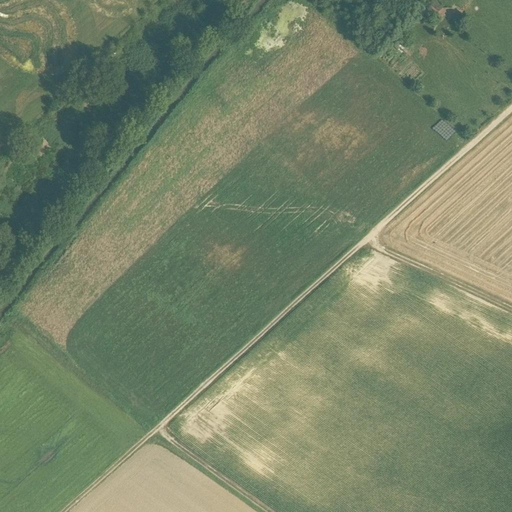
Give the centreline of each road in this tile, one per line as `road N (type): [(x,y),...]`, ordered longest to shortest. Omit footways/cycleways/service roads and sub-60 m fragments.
road 1 (track): [(64,511),(511,120)]
road 2 (track): [(373,246),(511,312)]
road 3 (track): [(157,429),(265,511)]
